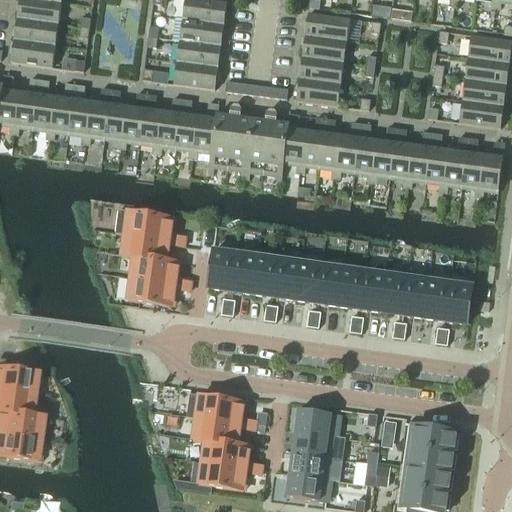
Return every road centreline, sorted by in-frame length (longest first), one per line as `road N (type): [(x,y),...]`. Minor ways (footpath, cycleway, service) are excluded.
road 1 (residential): [(511,378),(192,334)]
road 2 (residential): [(282,389),(507,420)]
road 3 (residential): [(0,325),(150,344)]
road 4 (residential): [(150,344),(190,375),(282,389)]
